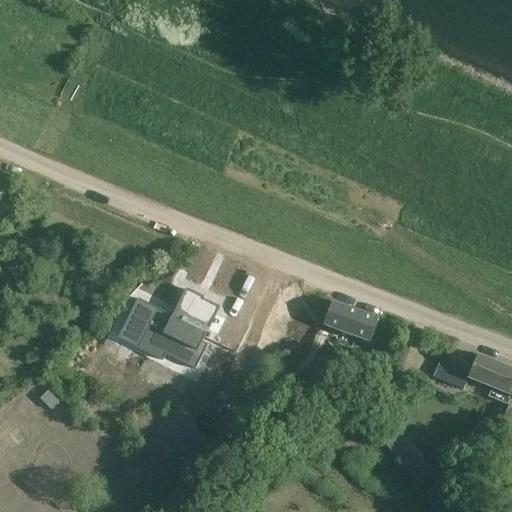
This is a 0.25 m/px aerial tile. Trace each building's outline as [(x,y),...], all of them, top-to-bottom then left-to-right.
[(27,281),(1,256),(0,256),(0,289),(9,299),(27,281)] [(139,300),(130,317),(149,326),(138,349),(162,362),(165,356),(196,371),(208,346),(206,345),(202,343),(211,324),(220,308),(195,296),(186,291),(187,291),(185,290),(172,317),(165,313),(139,300)] [(378,320),(333,303),(324,327),(370,343),(378,320)] [(338,362),(327,350),(281,392),(287,398),(259,423),(258,422),(243,435),(253,446),(322,383),(319,380),(338,362)] [(227,365),(241,379),(255,364),(241,351),(227,365)] [(441,361),(433,378),(463,391),(469,378),(511,395),(511,396),(505,413),(499,428),(511,432),(511,370),(478,356),(470,374),(441,361)]
